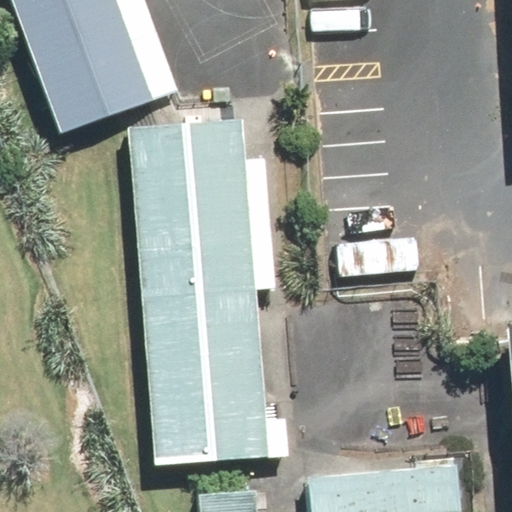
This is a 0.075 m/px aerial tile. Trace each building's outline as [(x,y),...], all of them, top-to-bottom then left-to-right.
[(174,93),(139,0),(13,0),(63,134),(174,93)] [(246,116),(133,124),(159,465),(272,456),(246,116)] [(344,279),(420,272),(417,240),(341,247),(344,279)] [(310,486),(312,511),(456,511),(452,471),(310,486)] [(197,511),(262,511),(261,496),(196,501),(197,511)]
